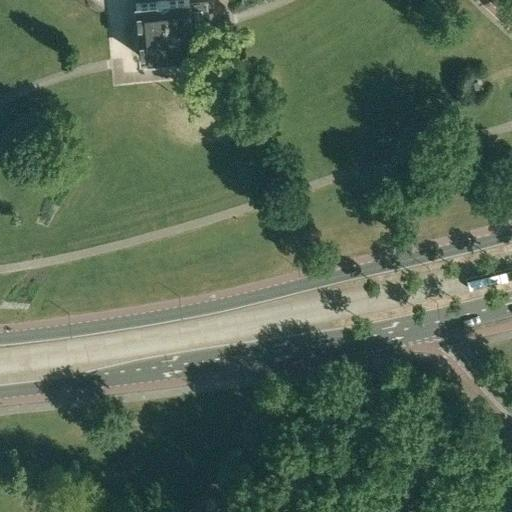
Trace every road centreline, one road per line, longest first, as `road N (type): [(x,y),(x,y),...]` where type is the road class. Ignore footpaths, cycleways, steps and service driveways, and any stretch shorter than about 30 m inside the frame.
road 1 (secondary): [(511,236),(196,310),(0,339)]
road 2 (secondary): [(0,392),(432,324)]
